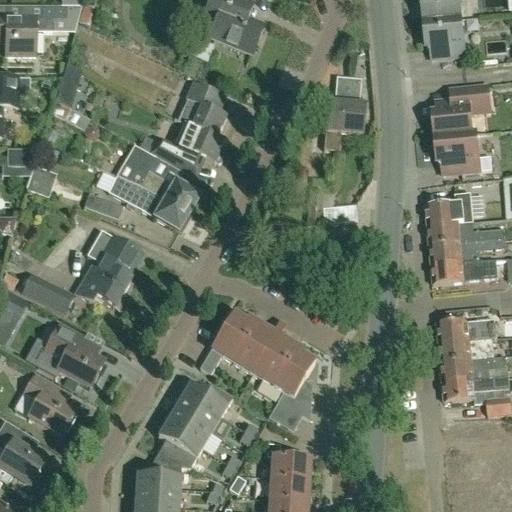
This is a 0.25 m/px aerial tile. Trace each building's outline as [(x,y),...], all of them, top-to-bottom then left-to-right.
[(60,0),(61,10),(66,10),(82,10),(85,0),(60,0)] [(247,23),(253,8),(242,3),(233,0),(212,0),(203,22),(215,28),(209,42),(215,45),(250,59),(262,29),(247,23)] [(423,27),(460,24),(458,0),(424,0),(425,2),(421,2),(423,27)] [(41,22),(41,10),(11,10),(0,9),(0,21),(35,22),(41,22)] [(41,10),(41,22),(35,22),(0,21),(0,45),(4,46),(4,60),(35,60),(35,37),(53,37),(52,23),(66,23),(66,10),(61,10),(41,10)] [(52,23),(53,37),(74,37),(77,29),(81,13),(82,10),(66,10),(66,23),(52,23)] [(460,24),(423,27),(425,52),(429,51),(431,64),(464,60),(460,24)] [(213,50),(193,43),(187,59),(206,67),(213,50)] [(69,63),(79,67),(85,69),(90,53),(84,51),(74,47),(69,63)] [(206,67),(187,59),(180,76),(200,85),(206,67)] [(54,106),(55,107),(69,115),(70,114),(81,76),(65,68),(61,82),(57,94),(54,106)] [(16,112),(16,101),(29,101),(29,82),(0,81),(0,141),(0,142),(0,112),(16,112)] [(346,109),(348,84),(336,83),(334,108),(329,108),(325,155),(340,156),(342,138),(343,121),(347,121),(348,110),(346,109)] [(343,121),(342,138),(362,139),(364,111),(358,110),(360,85),(348,84),(346,109),(348,110),(347,121),(343,121)] [(183,130),(215,144),(225,122),(217,118),(224,102),(192,88),(185,105),(186,105),(176,127),(183,130)] [(471,139),(470,122),(490,120),(487,90),(449,94),(450,105),(448,105),(449,114),(447,117),(432,118),(434,143),(472,140),(471,139)] [(89,125),(70,114),(69,115),(55,107),(51,119),(83,137),(89,125)] [(156,145),(149,159),(182,178),(193,184),(198,172),(198,173),(204,165),(213,169),(214,167),(217,168),(220,167),(224,157),(223,154),(220,153),(223,147),(215,144),(183,130),(174,150),(158,143),(156,145)] [(478,163),(475,139),(471,139),(472,140),(434,143),(436,168),(440,167),(441,179),(491,175),(490,162),(478,163)] [(198,201),(176,188),(182,178),(149,159),(133,150),(115,181),(143,193),(188,218),(191,220),(197,210),(194,208),(198,201)] [(33,172),(33,171),(39,154),(6,154),(6,165),(6,172),(33,172)] [(33,171),(33,172),(29,182),(25,195),(48,203),(56,179),(33,171)] [(33,172),(6,172),(1,172),(1,182),(29,182),(33,172)] [(143,193),(115,181),(107,197),(154,222),(153,223),(178,236),(182,228),(185,230),(191,220),(188,218),(143,193)] [(331,199),(333,186),(312,183),(303,241),(318,243),(321,214),(324,197),(331,199)] [(118,225),(123,212),(88,198),(83,212),(118,225)] [(454,200),(455,211),(426,214),(426,223),(427,233),(473,228),(474,228),(471,198),(454,200)] [(321,214),(323,230),(356,227),(355,211),(321,214)] [(16,222),(0,221),(0,238),(1,240),(10,243),(16,224),(16,222)] [(427,233),(429,253),(475,248),(505,245),(504,234),(473,237),(473,228),(427,233)] [(86,260),(95,265),(75,298),(92,308),(95,303),(107,309),(113,313),(130,285),(122,281),(136,257),(101,236),(86,260)] [(477,267),(476,255),(506,253),(505,245),(475,248),(429,253),(431,272),(477,267)] [(511,286),(511,264),(496,266),(496,265),(477,267),(431,272),(433,291),(465,288),(465,286),(497,283),(497,277),(508,276),(509,287),(511,286)] [(18,284),(6,277),(0,291),(12,296),(18,284)] [(75,298),(33,277),(21,299),(63,321),(75,298)] [(9,297),(0,314),(0,350),(3,352),(28,308),(9,297)] [(251,379),(273,343),(254,332),(232,318),(199,374),(209,380),(220,361),(251,379)] [(438,350),(493,345),(497,344),(497,343),(504,343),(504,344),(511,343),(511,324),(503,325),(504,338),(496,338),(495,325),(467,328),(467,327),(436,330),(438,350)] [(103,369),(94,364),(101,352),(58,329),(35,372),(56,384),(59,378),(90,394),(103,369)] [(293,437),(302,422),(308,426),(311,386),(303,386),(314,367),(294,355),(273,343),(251,379),(283,399),(268,423),(293,437)] [(440,370),(494,364),(493,345),(438,350),(440,370)] [(441,388),(473,386),(472,377),(507,374),(506,363),(494,364),(440,370),(441,388)] [(48,403),(56,391),(34,379),(22,400),(35,407),(26,423),(60,443),(73,418),(65,413),(48,403)] [(473,386),(441,388),(443,408),(475,405),(474,397),(509,394),(508,382),(473,386)] [(208,389),(202,398),(189,390),(184,398),(188,401),(187,402),(220,422),(226,412),(231,403),(208,389)] [(72,400),(56,391),(48,403),(65,413),(72,400)] [(188,401),(184,398),(173,417),(210,439),(220,422),(187,402),(188,401)] [(511,420),(510,402),(486,405),(488,423),(511,421),(511,420)] [(210,439),(173,417),(162,435),(166,438),(167,436),(200,456),(210,439)] [(210,439),(221,446),(231,429),(220,422),(210,439)] [(29,492),(44,467),(32,460),(18,451),(25,438),(4,425),(0,432),(0,490),(1,491),(4,493),(6,489),(11,481),(29,492)] [(249,429),(245,437),(253,442),(257,434),(249,429)] [(166,438),(162,435),(157,443),(164,447),(156,460),(164,465),(164,472),(180,473),(189,474),(194,466),(200,456),(167,436),(166,438)] [(253,442),(245,437),(238,447),(247,452),(253,442)] [(32,442),(25,438),(18,451),(32,460),(40,447),(32,442)] [(200,456),(211,462),(221,446),(210,439),(200,456)] [(270,484),(307,486),(309,464),(278,462),(278,450),(266,449),(266,463),(271,463),(270,484)] [(136,480),(135,490),(140,490),(140,492),(179,494),(180,473),(164,472),(164,465),(156,460),(150,470),(144,470),(144,480),(136,480)] [(231,463),(226,471),(234,476),(239,467),(231,463)] [(498,489),(497,468),(468,469),(469,490),(498,489)] [(234,476),(226,471),(221,480),(230,485),(234,476)] [(237,482),(229,496),(237,501),(245,487),(237,482)] [(306,508),(307,486),(270,484),(268,505),(306,508)] [(214,488),(211,497),(221,500),(225,492),(214,488)] [(140,492),(140,490),(135,490),(134,511),(150,511),(177,511),(179,494),(140,492)] [(211,497),(209,496),(204,507),(215,511),(221,500),(211,497)]
